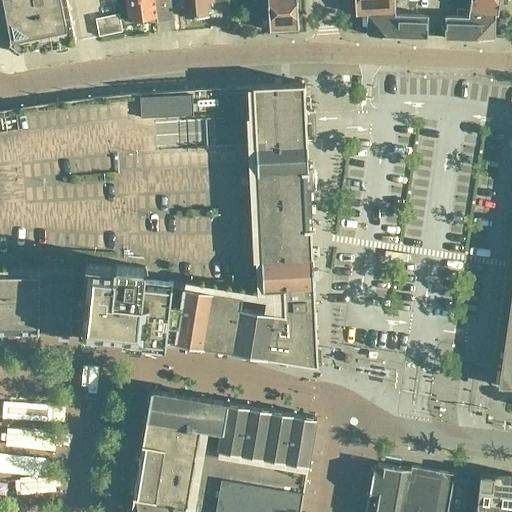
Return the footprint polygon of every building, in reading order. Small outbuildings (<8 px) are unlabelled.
[(2,0),(5,11),(3,11),(10,43),(6,48),(19,56),(22,51),(38,48),(38,51),(75,43),(66,0),(2,0)] [(153,1),(160,0),(159,0),(125,0),(128,23),(156,20),(153,1)] [(212,0),(182,0),(184,20),(207,18),(206,6),(213,5),(212,0)] [(298,31),(296,0),(266,0),(269,33),(298,31)] [(354,0),(355,16),(367,16),(395,14),(393,0),(354,0)] [(470,0),(468,13),(495,17),(498,17),(500,0),(470,0)] [(456,10),(456,18),(467,18),(468,11),(456,10)] [(468,18),(448,18),(444,18),(444,38),(443,38),(443,39),(494,41),(494,40),(495,17),(468,13),(468,18)] [(428,17),(424,17),(395,16),(395,14),(367,16),(366,36),(427,38),(428,17)] [(98,39),(122,34),(118,16),(95,21),(98,39)] [(183,89),(184,91),(155,93),(154,91),(151,91),(151,93),(122,96),(122,94),(119,94),(119,96),(90,99),(90,97),(86,98),(87,99),(58,103),(58,101),(54,102),(54,104),(23,108),(23,106),(19,107),(20,109),(0,111),(0,330),(3,331),(38,330),(38,331),(71,332),(71,330),(78,331),(78,332),(121,336),(120,346),(141,348),(165,351),(166,341),(173,341),(173,343),(204,348),(204,347),(230,351),(230,352),(268,358),(317,366),(313,288),(314,288),(312,257),(310,231),(311,231),(308,171),(306,144),(307,144),(306,121),(304,84),(253,87),(219,89),(219,88),(216,88),(216,89),(187,91),(187,89),(183,89)] [(511,286),(497,388),(511,388),(511,286)] [(91,386),(109,387),(110,366),(92,365),(91,386)] [(0,373),(0,423),(17,424),(18,374),(0,373)] [(299,511),(301,507),(316,418),(225,403),(205,400),(150,391),(145,419),(146,419),(142,443),(142,442),(132,496),(133,497),(130,511),(299,511)] [(85,414),(103,418),(107,397),(90,393),(85,414)] [(23,511),(40,511),(39,461),(22,462),(23,511)] [(365,511),(464,511),(469,483),(454,481),(455,475),(411,467),(410,471),(377,466),(376,469),(373,468),(365,511)] [(511,511),(511,476),(494,475),(494,477),(479,476),(475,511),(511,511)]
